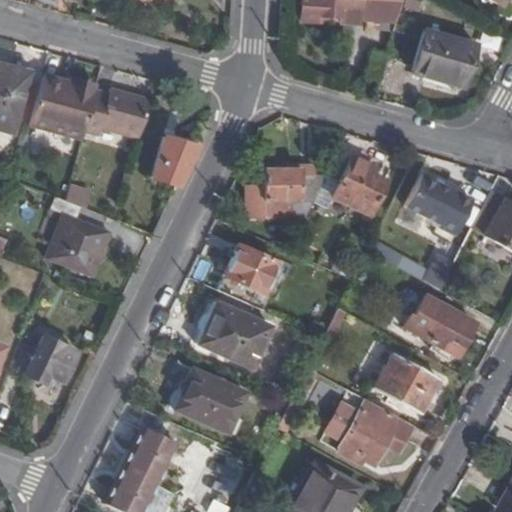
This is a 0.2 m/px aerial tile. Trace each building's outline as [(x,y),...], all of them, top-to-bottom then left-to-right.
[(301,0),(300,16),(340,18),(341,9),(358,10),(358,19),(395,21),(401,0),(301,0)] [(420,10),(421,0),(406,0),(405,8),(420,10)] [(341,9),(340,18),(358,19),(358,10),(341,9)] [(474,46),(423,33),(411,75),(445,85),(447,79),(463,83),(474,46)] [(370,53),(363,77),(377,81),(384,57),(370,53)] [(0,132),(12,135),(28,77),(26,76),(25,78),(0,70),(0,132)] [(462,90),(463,83),(447,79),(445,85),(462,90)] [(40,84),(28,126),(81,140),(82,134),(95,92),(73,86),(72,93),(40,84)] [(100,130),(137,141),(149,102),(109,92),(108,96),(95,92),(82,134),(98,139),(100,130)] [(150,180),(175,189),(194,149),(162,140),(150,180)] [(384,184),(370,177),(364,174),(367,169),(350,161),(331,201),(368,218),(384,184)] [(251,220),(304,220),(325,178),(314,178),(300,178),(301,168),(287,168),(287,171),(263,171),(263,189),(252,189),(251,220)] [(314,168),(301,168),(300,178),(314,178),(314,168)] [(364,174),(370,177),(372,171),(367,169),(364,174)] [(433,184),(421,178),(404,209),(440,227),(442,228),(440,232),(454,239),(472,204),(444,190),(447,185),(436,179),(433,184)] [(63,202),(78,208),(82,210),(87,193),(68,185),(63,202)] [(511,272),(511,205),(505,202),(491,194),(465,245),(477,253),(511,273),(511,272)] [(63,202),(53,198),(48,212),(60,217),(45,260),(90,278),(107,235),(73,221),(78,208),(63,202)] [(442,228),(440,227),(435,237),(451,245),(454,239),(440,232),(442,228)] [(236,247),(217,292),(264,313),(270,300),(262,296),(276,266),(236,247)] [(397,271),(420,277),(424,264),(400,257),(397,271)] [(437,258),(424,284),(440,294),(454,267),(437,258)] [(457,360),(476,328),(427,300),(415,322),(411,319),(405,331),(457,360)] [(249,370),(268,330),(214,304),(212,307),(215,308),(198,343),(196,343),(195,344),(249,370)] [(59,384),(74,355),(42,339),(38,345),(33,342),(29,350),(35,352),(33,355),(30,353),(28,357),(31,359),(22,376),(41,386),(46,377),(59,384)] [(375,341),(356,376),(373,385),(392,351),(375,341)] [(439,384),(392,357),(372,391),(420,418),(439,384)] [(226,436),(245,395),(177,363),(175,365),(190,372),(173,409),(171,408),(170,410),(226,436)] [(307,371),(296,393),(305,398),(317,376),(307,371)] [(296,393),(291,403),(286,411),(296,417),(305,398),(296,393)] [(403,445),(413,430),(346,393),(339,404),(359,415),(341,449),(342,450),(339,456),(352,463),(354,458),(364,463),(373,467),(384,447),(390,438),(403,445)] [(284,416),(276,432),(285,437),(296,417),(286,411),(284,416)] [(398,454),(403,445),(390,438),(384,447),(398,454)] [(354,458),(352,463),(361,468),(364,463),(354,458)] [(125,511),(143,473),(123,465),(105,506),(119,511),(125,511)] [(359,493),(314,468),(290,511),(344,511),(347,509),(351,511),(359,493)]
